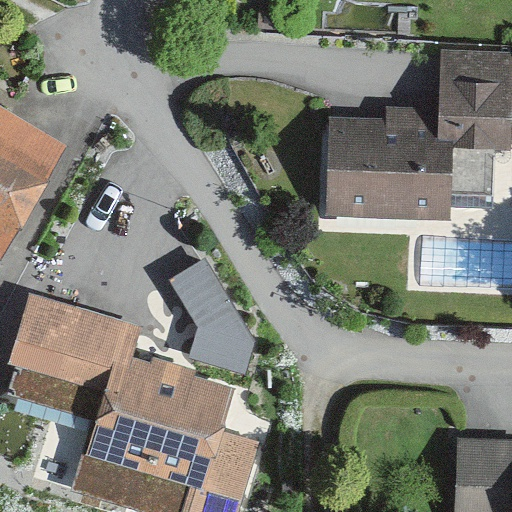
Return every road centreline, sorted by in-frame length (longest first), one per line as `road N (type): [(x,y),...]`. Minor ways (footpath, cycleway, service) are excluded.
road 1 (unknown): [(0,270),(93,92),(119,65),(501,84)]
road 2 (residential): [(131,0),(136,114),(200,221),(313,357),(511,370)]
